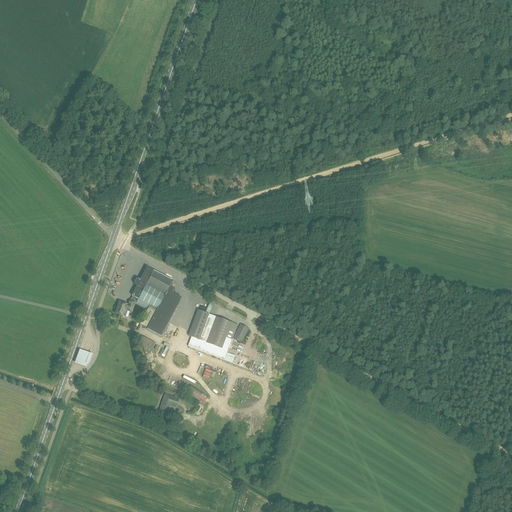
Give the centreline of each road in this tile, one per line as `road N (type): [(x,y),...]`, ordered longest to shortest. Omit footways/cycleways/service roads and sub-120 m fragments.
road 1 (track): [(124,241),(511,453)]
road 2 (track): [(124,241),(511,113)]
road 3 (secondary): [(17,511),(115,235)]
road 4 (secondary): [(115,235),(195,0)]
road 5 (unclassified): [(115,235),(0,113)]
road 6 (unknown): [(195,350),(253,370),(261,331),(231,302)]
